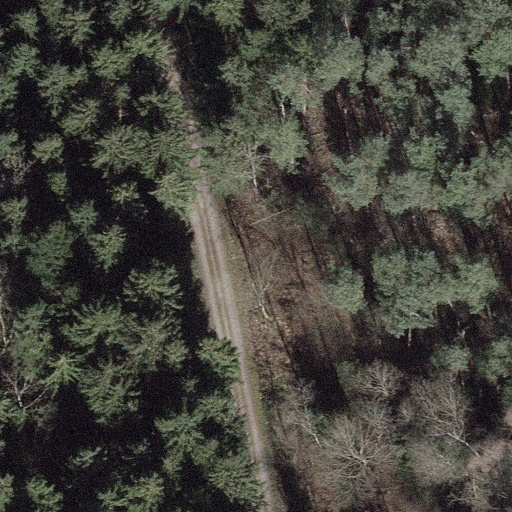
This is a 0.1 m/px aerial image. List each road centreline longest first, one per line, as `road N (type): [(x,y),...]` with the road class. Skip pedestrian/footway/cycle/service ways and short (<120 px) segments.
road 1 (track): [(264,511),(179,117),(144,0)]
road 2 (track): [(179,117),(229,0)]
